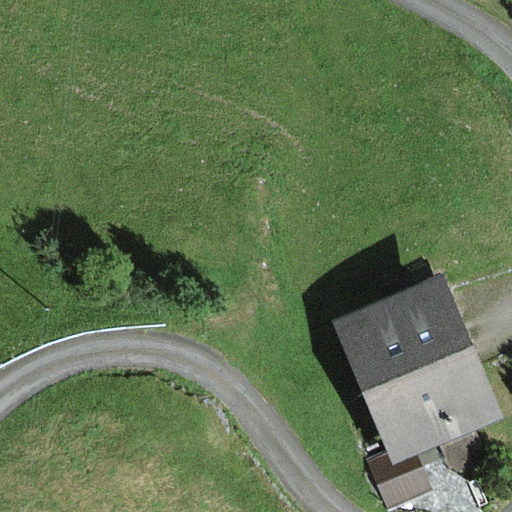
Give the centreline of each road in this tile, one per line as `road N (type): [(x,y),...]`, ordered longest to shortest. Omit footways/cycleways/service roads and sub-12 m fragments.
road 1 (unclassified): [(324,511),(272,466),(202,376),(95,353),(0,393)]
road 2 (unclassified): [(384,0),(415,14),(511,89)]
